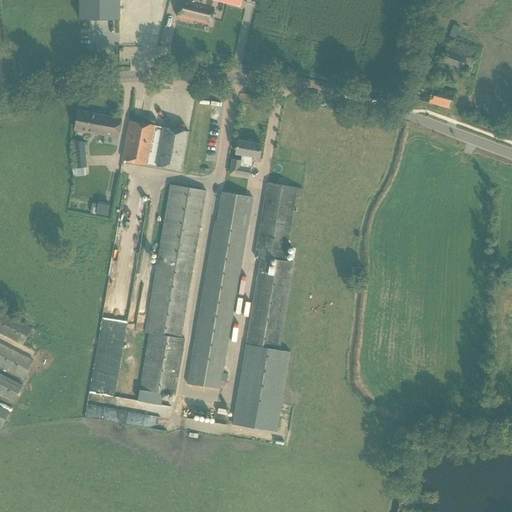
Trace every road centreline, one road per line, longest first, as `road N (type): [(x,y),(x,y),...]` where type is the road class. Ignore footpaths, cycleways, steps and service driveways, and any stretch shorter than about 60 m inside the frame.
road 1 (secondary): [(406,114),(312,90),(204,76),(0,90)]
road 2 (track): [(511,428),(429,437),(407,511)]
